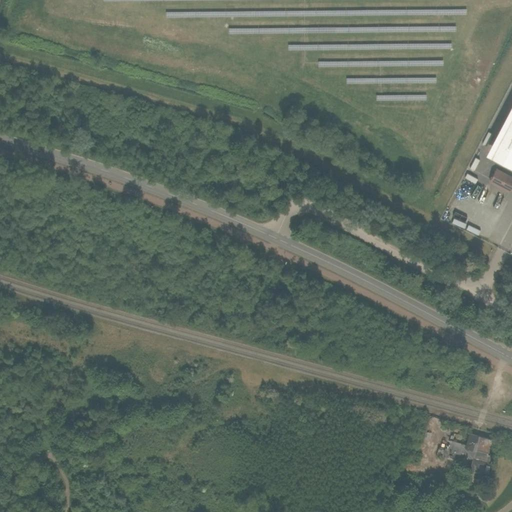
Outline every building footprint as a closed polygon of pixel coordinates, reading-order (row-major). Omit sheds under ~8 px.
[(511,115),(490,158),(511,169),(511,115)] [(471,167),(477,169),(480,158),(474,156),(471,167)] [(467,172),(465,176),(477,183),(479,179),(467,172)] [(511,190),(511,182),(495,173),(488,185),(509,196),(511,190)] [(448,216),(447,220),(460,224),(462,220),(448,216)] [(487,464),(494,443),(472,436),(468,449),(449,444),(446,452),(487,464)]
